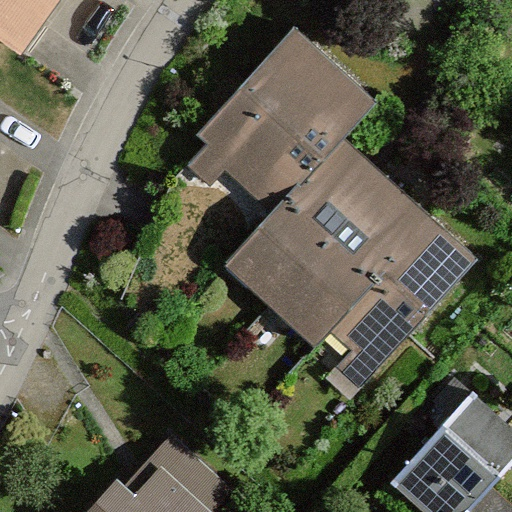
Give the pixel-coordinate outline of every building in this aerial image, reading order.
[(0,0),(0,48),(18,62),(61,0),(0,0)] [(369,105),(287,36),(179,161),(260,231),(341,138),(369,105)] [(482,258),(341,138),(260,231),(228,268),(369,389),(482,258)] [(511,440),(467,396),(383,482),(414,511),(468,511),(493,487),(511,467),(511,440)] [(115,481),(87,511),(211,511),(229,492),(170,440),(125,490),(115,481)] [(468,511),(511,511),(511,506),(493,487),(468,511)]
